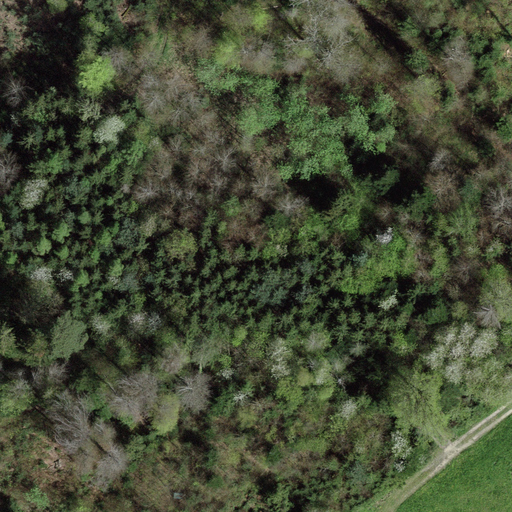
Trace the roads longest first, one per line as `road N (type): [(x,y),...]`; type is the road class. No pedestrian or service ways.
road 1 (track): [(0,135),(68,125),(120,101),(156,53),(172,0)]
road 2 (track): [(393,511),(464,441),(511,408)]
